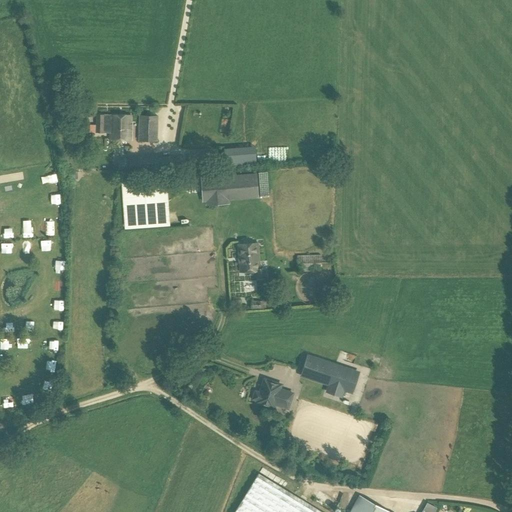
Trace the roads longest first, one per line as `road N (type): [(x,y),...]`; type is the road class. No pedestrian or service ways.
road 1 (track): [(506,511),(483,501),(299,479),(144,384)]
road 2 (track): [(0,448),(31,424),(144,384)]
road 3 (track): [(144,384),(196,356),(215,335),(222,270)]
